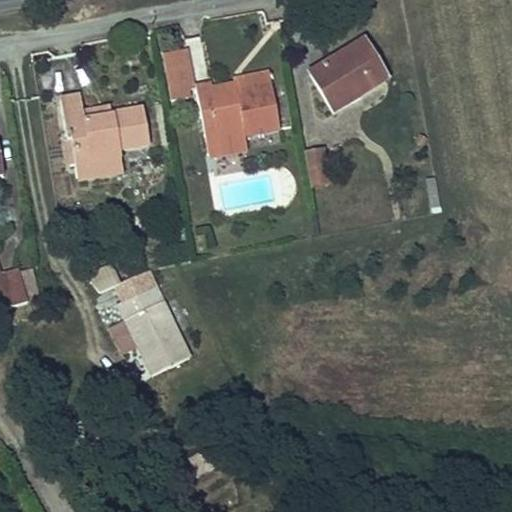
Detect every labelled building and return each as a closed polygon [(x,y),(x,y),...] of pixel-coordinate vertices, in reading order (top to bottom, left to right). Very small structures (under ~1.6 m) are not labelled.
[(388,72),(411,58),(388,24),(339,56),(365,96),(390,80),(388,72)] [(219,83),(212,42),(188,47),(197,94),(217,91),(216,83),(219,83)] [(169,103),(196,97),(186,50),(159,55),(169,103)] [(266,122),(301,114),(292,71),(258,77),(256,70),(236,75),(234,67),(217,70),(225,120),(263,111),(266,122)] [(139,137),(170,131),(163,92),(130,98),(131,101),(107,107),(100,83),(83,87),(90,124),(86,125),(91,153),(140,142),(139,137)] [(0,170),(26,165),(19,129),(0,132),(0,170)] [(349,137),(330,140),(337,177),(356,174),(349,137)] [(310,191),(334,186),(326,148),(301,153),(310,191)] [(438,209),(436,178),(421,179),(423,210),(438,209)] [(214,250),(209,229),(195,232),(199,253),(214,250)] [(48,301),(39,268),(4,278),(13,311),(48,301)] [(176,376),(216,356),(180,281),(139,302),(176,376)] [(0,447),(13,455),(25,440),(0,419),(0,447)] [(218,478),(242,465),(232,443),(207,456),(218,478)]
